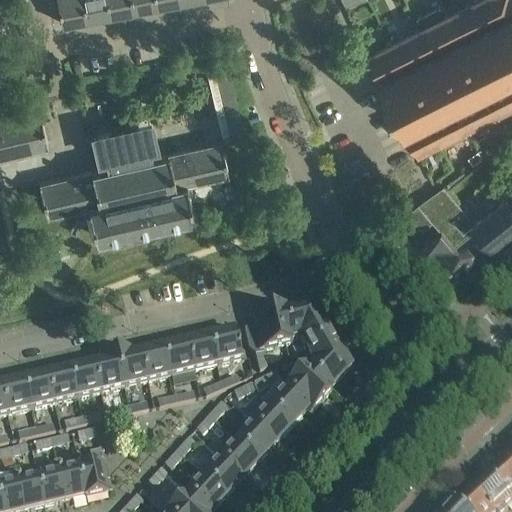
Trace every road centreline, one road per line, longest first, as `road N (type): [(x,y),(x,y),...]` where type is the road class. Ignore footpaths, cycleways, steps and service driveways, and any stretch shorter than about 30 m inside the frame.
road 1 (residential): [(0,355),(347,276)]
road 2 (residential): [(347,276),(261,64),(251,13)]
road 3 (residential): [(424,351),(268,511)]
road 4 (residential): [(251,13),(44,52)]
road 5 (tertiary): [(334,511),(442,401)]
road 6 (residential): [(403,511),(511,402)]
